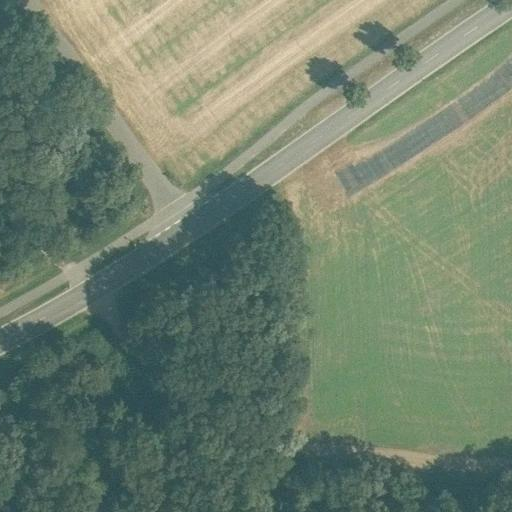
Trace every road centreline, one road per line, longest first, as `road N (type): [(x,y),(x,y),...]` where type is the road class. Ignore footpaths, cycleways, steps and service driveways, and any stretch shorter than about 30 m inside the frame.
road 1 (tertiary): [(190,226),(511,2)]
road 2 (unclassified): [(190,226),(29,0)]
road 3 (tertiary): [(0,339),(190,226)]
road 4 (track): [(75,271),(134,352),(162,372)]
